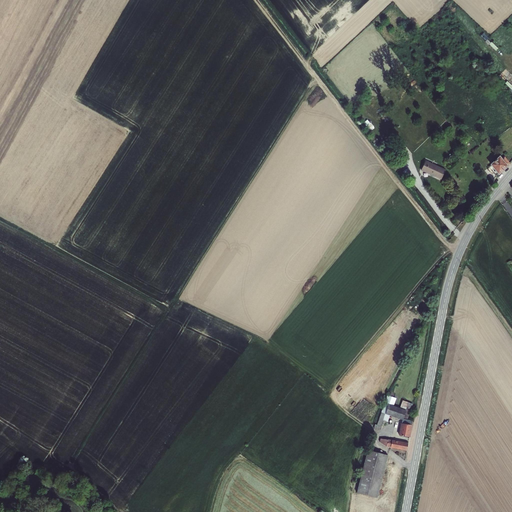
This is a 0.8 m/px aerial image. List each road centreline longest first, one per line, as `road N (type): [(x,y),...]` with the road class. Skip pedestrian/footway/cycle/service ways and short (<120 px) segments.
road 1 (tertiary): [(511,172),(472,225),(450,275),(405,511)]
road 2 (track): [(458,254),(256,0)]
